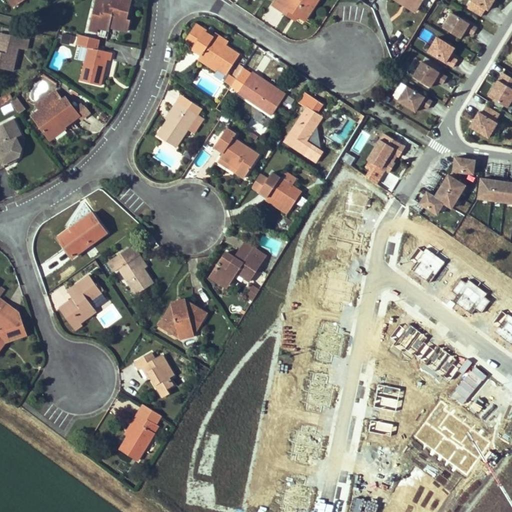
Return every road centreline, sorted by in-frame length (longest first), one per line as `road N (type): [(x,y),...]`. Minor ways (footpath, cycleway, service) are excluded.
road 1 (residential): [(374,267),(324,511)]
road 2 (residential): [(89,390),(5,220)]
road 3 (residential): [(356,93),(207,0)]
road 4 (residential): [(163,0),(145,104),(105,152)]
road 5 (residential): [(511,363),(374,267)]
road 6 (residential): [(432,141),(511,18)]
road 7 (residential): [(198,233),(105,152)]
road 8 (residential): [(105,152),(5,220)]
